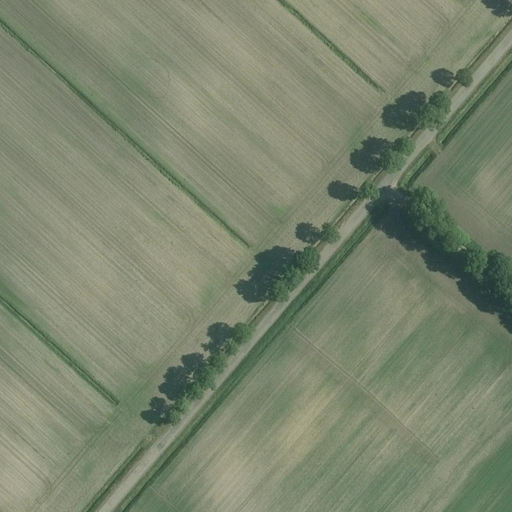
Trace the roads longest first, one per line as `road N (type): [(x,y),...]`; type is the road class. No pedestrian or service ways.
road 1 (tertiary): [(105,511),(511,39)]
road 2 (track): [(388,184),(511,291)]
